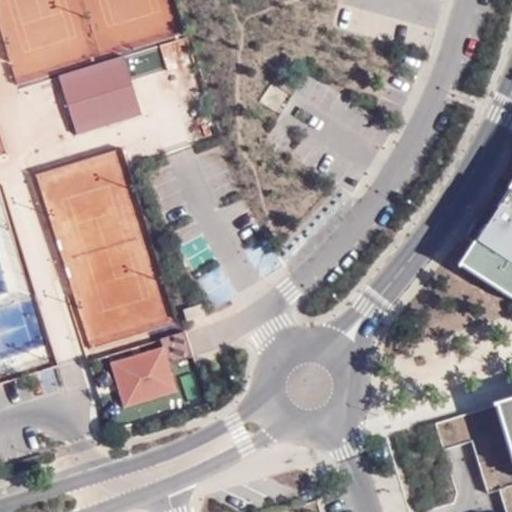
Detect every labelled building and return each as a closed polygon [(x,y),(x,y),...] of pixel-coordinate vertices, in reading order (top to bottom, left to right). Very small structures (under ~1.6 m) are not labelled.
[(76,134),(116,122),(114,118),(120,116),(121,121),(142,114),(124,56),(58,76),(76,134)] [(511,182),(497,206),(506,212),(511,201),(511,182)] [(511,201),(506,212),(497,206),(490,201),(482,214),(484,215),(469,237),(474,240),(461,261),(511,294),(511,201)] [(201,304),(183,310),(186,320),(204,314),(201,304)] [(185,331),(160,339),(163,348),(168,364),(193,356),(185,331)] [(163,348),(111,363),(124,407),(176,392),(168,364),(163,348)] [(511,399),(495,405),(511,460),(511,399)]
